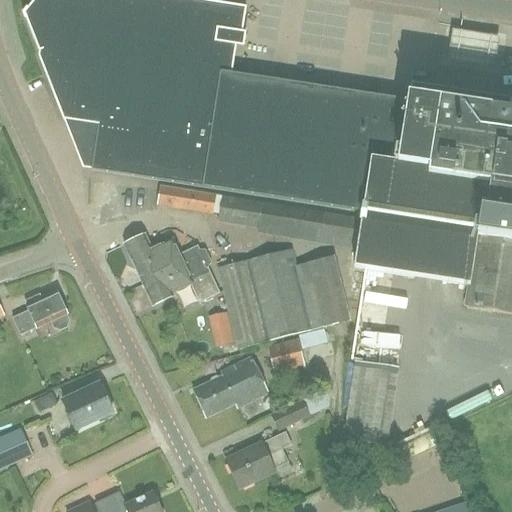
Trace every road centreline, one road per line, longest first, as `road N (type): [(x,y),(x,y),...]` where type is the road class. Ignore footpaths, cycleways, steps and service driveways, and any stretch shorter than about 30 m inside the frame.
road 1 (residential): [(171,432),(79,247)]
road 2 (residential): [(79,247),(0,71)]
road 3 (residential): [(171,432),(55,491),(42,511)]
